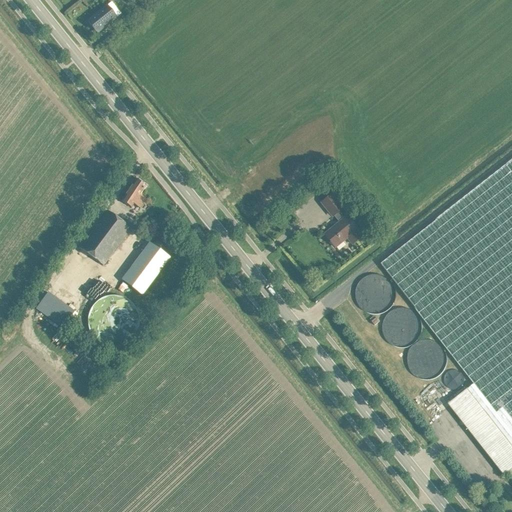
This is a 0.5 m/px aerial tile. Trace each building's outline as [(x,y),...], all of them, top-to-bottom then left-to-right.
[(122,14),(112,3),(98,14),(90,21),(99,32),(122,14)] [(388,258),(380,264),(474,385),(449,405),(505,476),(511,470),(511,161),(506,165),(388,258)] [(140,209),(146,200),(140,195),(146,186),(136,179),(121,201),(131,208),(134,204),(140,209)] [(345,219),(339,211),(346,206),(335,192),(321,203),(332,216),(333,215),(339,222),(324,235),(335,247),(347,238),(353,244),(361,237),(356,231),(358,229),(348,216),(345,219)] [(103,266),(125,237),(131,229),(107,211),(80,248),(103,266)] [(141,295),(163,266),(169,258),(147,241),(142,248),(145,250),(122,281),(141,295)] [(71,324),(77,314),(47,293),(35,309),(62,329),(67,321),(71,324)] [(95,321),(114,324),(115,317),(108,316),(109,309),(97,307),(95,321)]
